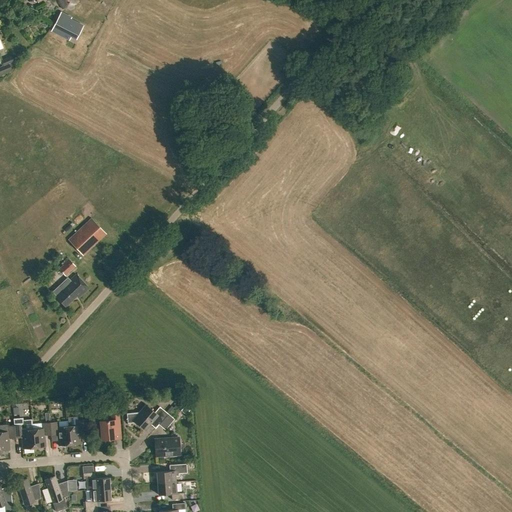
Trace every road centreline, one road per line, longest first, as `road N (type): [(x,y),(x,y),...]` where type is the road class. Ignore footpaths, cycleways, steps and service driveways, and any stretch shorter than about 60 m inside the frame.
road 1 (unclassified): [(0,387),(28,375),(372,0)]
road 2 (residential): [(131,511),(124,459),(114,455),(0,465)]
